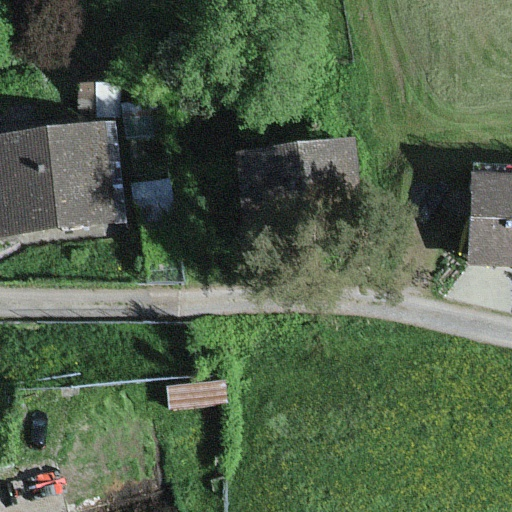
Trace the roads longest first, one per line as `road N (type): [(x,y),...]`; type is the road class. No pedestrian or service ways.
road 1 (track): [(511,333),(261,302),(0,302)]
road 2 (motorway): [(511,116),(0,79)]
road 3 (motorway): [(0,342),(511,378)]
